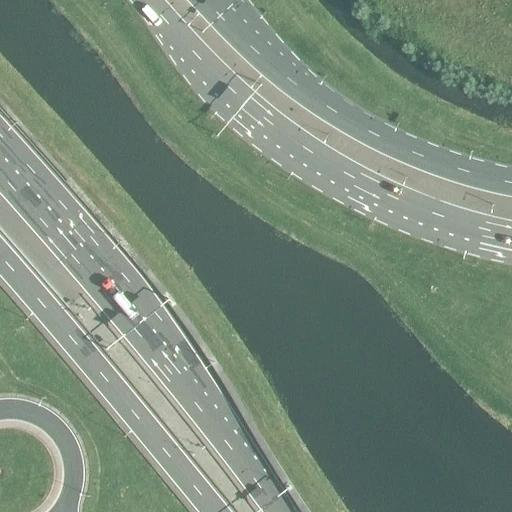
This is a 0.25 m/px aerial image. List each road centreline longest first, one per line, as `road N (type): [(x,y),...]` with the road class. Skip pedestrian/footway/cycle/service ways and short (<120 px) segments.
road 1 (primary): [(146,0),(263,117),(325,161),(409,204),(511,235)]
road 2 (trunk): [(277,511),(130,323),(0,174)]
road 3 (primary): [(511,181),(418,154),(348,119),(297,85),(225,0)]
road 4 (trunk): [(0,256),(214,511)]
road 5 (primary): [(62,511),(72,490),(68,445),(35,413),(0,409)]
